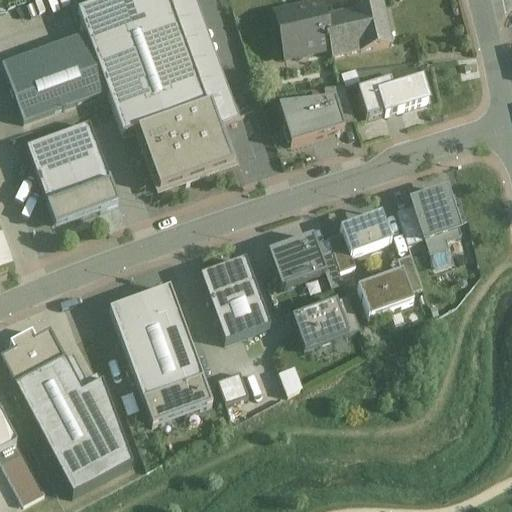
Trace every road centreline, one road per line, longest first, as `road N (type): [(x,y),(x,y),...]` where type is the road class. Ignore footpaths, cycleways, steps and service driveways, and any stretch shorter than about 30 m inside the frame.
road 1 (residential): [(0,308),(507,127)]
road 2 (unknown): [(167,243),(219,379)]
road 3 (residential): [(507,127),(480,0)]
road 4 (unknown): [(245,216),(283,331)]
